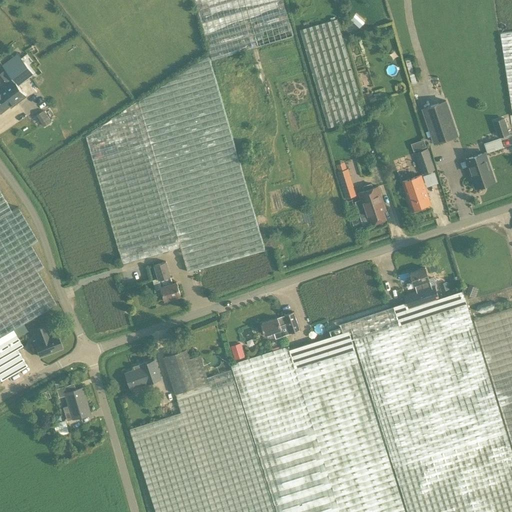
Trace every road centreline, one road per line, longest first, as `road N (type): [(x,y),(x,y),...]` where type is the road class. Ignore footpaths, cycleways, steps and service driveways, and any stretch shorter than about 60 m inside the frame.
road 1 (unclassified): [(86,350),(511,206)]
road 2 (unclassified): [(86,350),(45,235),(0,164)]
road 3 (unclassified): [(133,511),(86,350)]
